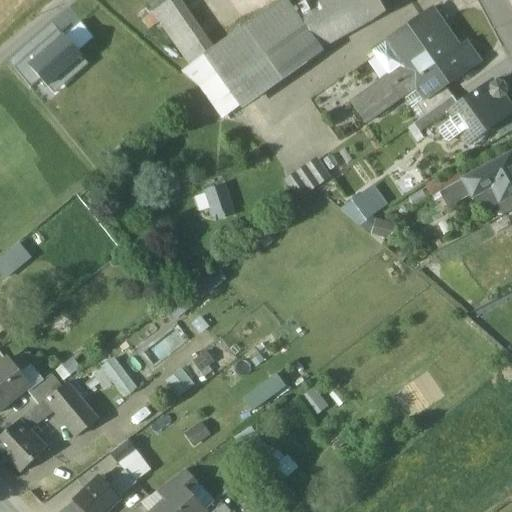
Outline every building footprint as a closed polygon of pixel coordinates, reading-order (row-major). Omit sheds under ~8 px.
[(172,0),(148,0),(146,1),(153,13),(172,0)] [(213,49),(178,0),(172,0),(153,13),(160,23),(183,55),(192,64),(204,55),(213,49)] [(291,11),(284,0),(282,0),(213,49),(204,55),(220,79),(238,106),(316,51),(291,11)] [(360,0),(310,0),(291,11),(316,51),(372,22),(360,0)] [(394,0),(360,0),(372,22),(398,8),(394,0)] [(394,0),(398,8),(411,0),(394,0)] [(153,13),(143,20),(150,30),(160,23),(153,13)] [(420,19),(384,43),(396,61),(399,59),(403,65),(387,76),(402,99),(416,89),(423,100),(433,94),(434,95),(444,88),(479,64),(466,44),(459,49),(436,17),(425,25),(420,19)] [(41,80),(47,88),(67,70),(82,57),(63,36),(46,52),(28,67),(41,80)] [(46,52),(41,46),(14,69),(31,89),(41,80),(28,67),(46,52)] [(204,55),(192,64),(214,84),(220,79),(204,55)] [(67,70),(74,78),(88,65),(82,57),(67,70)] [(387,76),(350,102),(365,124),(402,99),(387,76)] [(458,107),(445,116),(450,122),(460,136),(467,146),(493,128),(511,114),(511,111),(503,98),(505,97),(506,91),(502,86),(496,84),(494,86),(492,84),(458,107)] [(444,88),(434,95),(433,94),(423,100),(415,106),(423,117),(451,98),(444,88)] [(451,98),(423,117),(423,118),(413,125),(424,140),(450,122),(445,116),(458,107),(451,98)] [(511,114),(493,128),(501,139),(511,132),(511,114)] [(450,122),(439,130),(439,134),(445,143),(449,144),(460,136),(450,122)] [(511,157),(511,155),(462,181),(471,197),(490,187),(499,202),(499,203),(511,196),(511,184),(509,179),(511,177),(511,157)] [(319,160),(286,182),(300,201),(332,179),(319,160)] [(471,197),(462,181),(441,192),(449,209),(471,197)] [(203,190),(210,217),(230,212),(223,185),(203,190)] [(359,192),(344,205),(377,241),(391,228),(359,192)] [(511,196),(499,203),(499,202),(491,206),(498,219),(511,211),(511,196)] [(505,218),(490,226),(494,233),(509,226),(505,218)] [(18,245),(0,259),(0,273),(4,278),(29,258),(18,245)] [(164,310),(173,322),(225,282),(216,270),(164,310)] [(43,382),(21,356),(10,365),(28,388),(25,390),(28,394),(43,382)] [(191,362),(205,381),(214,375),(200,356),(191,362)] [(101,368),(123,399),(136,390),(114,359),(101,368)] [(10,365),(6,361),(0,365),(0,410),(25,390),(28,388),(10,365)] [(165,382),(177,399),(194,387),(182,370),(165,382)] [(242,398),(252,412),(286,389),(276,375),(242,398)] [(43,382),(28,394),(38,406),(46,400),(60,389),(50,376),(43,382)] [(88,397),(76,382),(68,388),(77,400),(80,403),(88,397)] [(60,389),(46,400),(54,410),(58,415),(77,400),(68,388),(66,385),(60,389)] [(38,406),(17,423),(26,431),(54,410),(46,400),(38,406)] [(77,400),(58,415),(76,439),(97,423),(80,403),(77,400)] [(183,434),(193,447),(209,436),(200,422),(183,434)] [(26,431),(17,423),(0,435),(0,453),(21,474),(45,451),(26,431)] [(127,442),(110,454),(117,464),(134,452),(127,442)] [(124,471),(107,487),(119,500),(136,483),(124,471)] [(185,471),(157,492),(166,502),(181,488),(186,493),(196,483),(185,471)] [(107,487),(98,478),(74,501),(84,511),(106,511),(119,500),(107,487)] [(166,502),(155,511),(203,511),(186,493),(181,488),(166,502)] [(204,511),(228,511),(220,503),(217,506),(209,509),(209,508),(204,511)]
